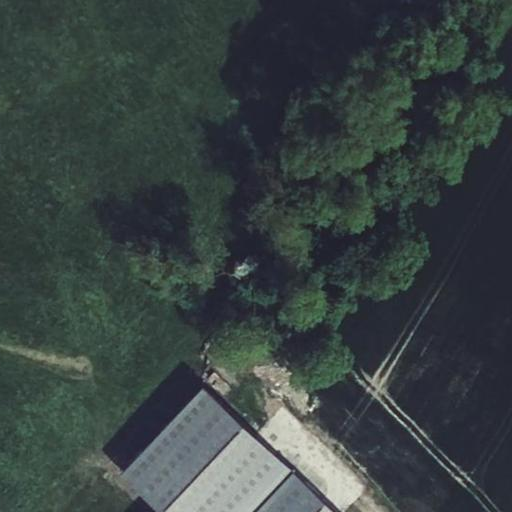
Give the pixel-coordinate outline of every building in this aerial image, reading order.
[(201,384),(158,429),(162,431),(217,461),(251,479),(278,494),(298,477),(201,384)] [(111,478),(146,511),(218,511),(232,498),(251,479),(217,461),(162,431),(158,429),(111,478)] [(298,477),(278,494),(295,504),(311,490),(298,477)] [(146,511),(111,478),(77,511),(146,511)] [(334,511),(311,490),(295,504),(278,494),(251,479),(232,498),(218,511),(334,511)]
